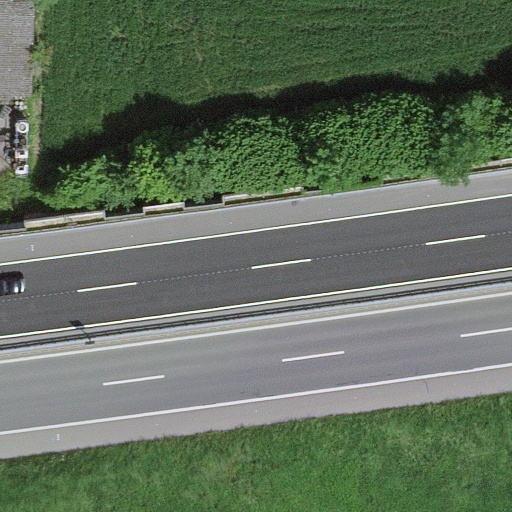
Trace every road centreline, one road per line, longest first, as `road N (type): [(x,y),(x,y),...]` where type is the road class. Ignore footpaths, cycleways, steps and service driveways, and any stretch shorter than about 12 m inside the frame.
road 1 (motorway): [(511,231),(0,300)]
road 2 (motorway): [(0,397),(511,328)]
